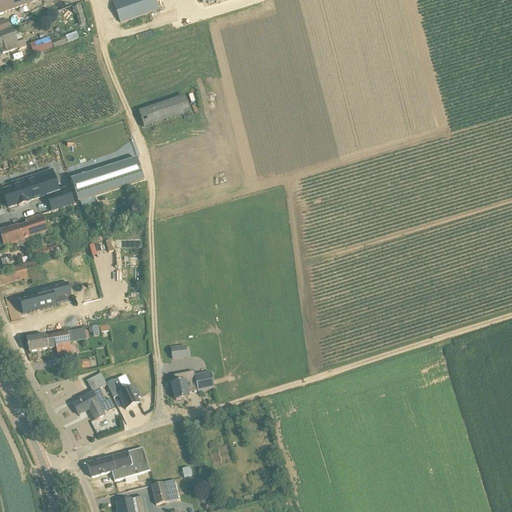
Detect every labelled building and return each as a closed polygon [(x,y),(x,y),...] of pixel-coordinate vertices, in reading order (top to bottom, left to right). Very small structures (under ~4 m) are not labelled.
[(0,0),(0,15),(38,2),(37,0),(0,0)] [(159,10),(155,0),(124,0),(113,4),(120,24),(159,10)] [(81,8),(73,10),(75,17),(76,16),(80,27),(86,26),(81,8)] [(0,33),(11,30),(8,21),(0,23),(0,33)] [(0,49),(2,55),(18,49),(25,46),(23,40),(16,42),(11,30),(0,33),(0,49)] [(65,37),(59,40),(62,47),(67,44),(65,37)] [(49,39),(29,46),(33,56),(53,49),(49,39)] [(54,50),(62,47),(59,40),(51,43),(54,50)] [(137,159),(71,182),(78,203),(95,197),(145,181),(137,159)] [(13,189),(2,192),(8,209),(18,206),(19,207),(28,204),(27,203),(47,196),(52,212),(74,205),(69,188),(59,192),(55,178),(42,182),(40,176),(20,182),(22,186),(13,189)] [(99,212),(95,199),(80,203),(85,216),(99,212)] [(0,233),(0,235),(4,247),(48,233),(42,216),(25,221),(27,225),(0,233)] [(46,248),(41,250),(41,252),(30,256),(32,263),(59,254),(57,247),(47,251),(46,248)] [(32,286),(35,285),(47,282),(46,276),(43,277),(39,262),(0,274),(0,287),(24,281),(24,283),(31,282),(32,286)] [(39,295),(20,301),(25,316),(35,313),(35,314),(36,314),(35,312),(39,311),(39,313),(41,312),(40,308),(56,303),(55,300),(64,297),(61,286),(67,284),(67,283),(37,293),(38,293),(39,295)] [(84,330),(27,341),(30,354),(49,350),(56,349),(58,357),(72,355),(70,343),(86,340),(85,332),(84,330)] [(186,348),(171,349),(172,361),(187,359),(186,348)] [(79,370),(88,368),(87,361),(77,364),(79,370)] [(172,385),(176,402),(189,399),(188,394),(197,392),(198,394),(214,390),(211,374),(194,377),(194,373),(174,377),(175,384),(172,385)] [(87,383),(93,393),(100,390),(107,386),(101,375),(87,383)] [(118,381),(107,386),(114,400),(118,398),(125,412),(140,405),(132,388),(123,392),(118,381)] [(99,405),(93,393),(79,401),(80,402),(73,406),(79,416),(89,411),(95,422),(105,417),(105,415),(114,410),(109,400),(99,405)] [(112,459),(88,466),(92,479),(112,473),(115,483),(150,471),(143,449),(128,453),(128,454),(117,457),(112,459)] [(184,479),(192,477),(191,470),(189,470),(189,469),(182,470),(184,479)] [(174,482),(151,487),(156,507),(179,501),(174,482)] [(145,511),(142,498),(116,503),(117,511),(145,511)]
